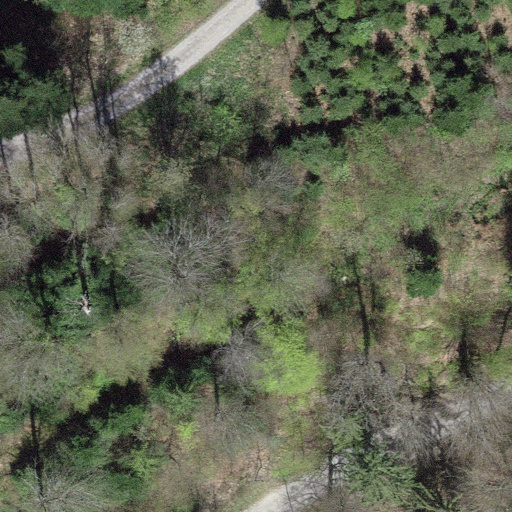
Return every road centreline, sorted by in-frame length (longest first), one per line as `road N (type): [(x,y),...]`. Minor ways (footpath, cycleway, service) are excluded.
road 1 (track): [(0,150),(54,133),(135,89),(247,0)]
road 2 (track): [(267,511),(369,449),(511,390)]
